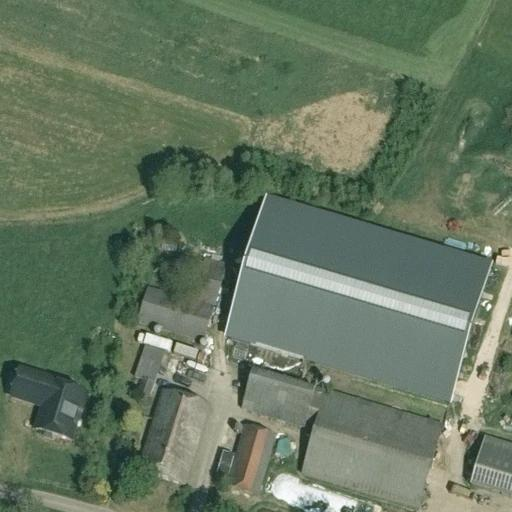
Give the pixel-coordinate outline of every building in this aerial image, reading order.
[(269,203),(229,339),(449,404),(450,401),(490,268),(269,203)] [(138,326),(204,345),(226,267),(199,260),(188,301),(148,290),(138,326)] [(187,354),(189,344),(138,331),(136,341),(187,354)] [(148,398),(164,352),(145,346),(134,376),(142,379),(136,394),(148,398)] [(304,417),(314,389),(248,366),(249,388),(246,397),(247,413),(259,412),(278,419),(304,417)] [(76,420),(84,394),(49,384),(50,380),(17,370),(8,398),(40,408),(32,432),(37,433),(41,440),(50,443),(57,439),(68,443),(75,420),(76,420)] [(185,486),(210,405),(163,390),(138,472),(185,486)] [(327,391),(315,430),(303,473),(419,508),(443,425),(327,391)] [(258,495),(275,434),(244,425),(227,487),(258,495)] [(511,497),(511,446),(484,438),(470,485),(511,497)] [(278,454),(274,475),(293,478),(297,457),(278,454)]
